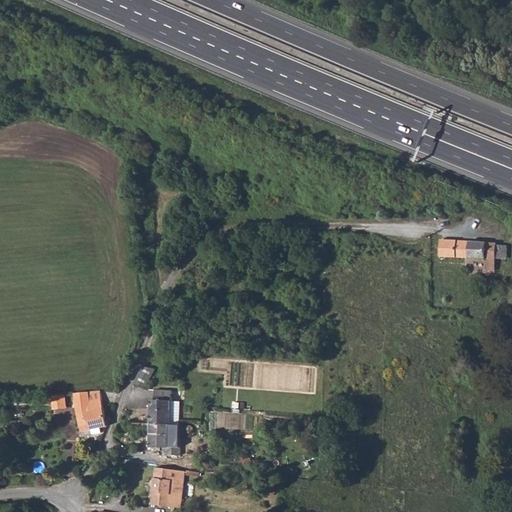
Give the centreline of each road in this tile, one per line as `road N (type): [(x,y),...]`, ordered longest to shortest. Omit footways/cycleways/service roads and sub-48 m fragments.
road 1 (trunk): [(124,0),(503,156)]
road 2 (trunk): [(511,125),(211,0)]
road 3 (unclassified): [(159,293),(219,233),(455,220)]
road 4 (unclassified): [(72,500),(100,465),(147,348),(159,293)]
road 5 (unclassified): [(159,293),(147,252),(143,156)]
